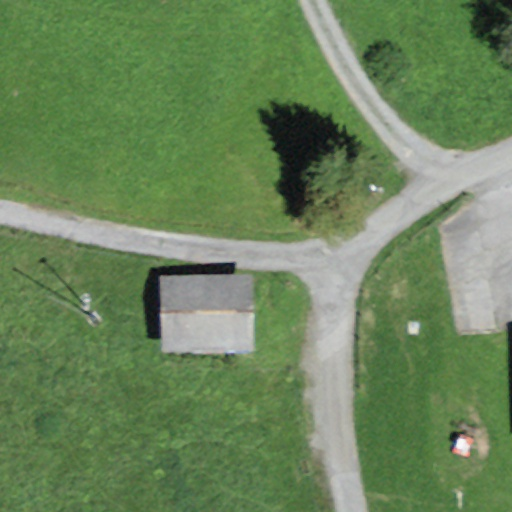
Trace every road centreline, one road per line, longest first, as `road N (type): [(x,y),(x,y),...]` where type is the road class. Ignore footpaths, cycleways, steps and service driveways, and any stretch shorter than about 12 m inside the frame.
road 1 (residential): [(344,244),(327,254),(219,253),(0,210)]
road 2 (residential): [(347,511),(331,338),(344,244)]
road 3 (track): [(309,0),(383,125),(438,194)]
road 4 (residential): [(511,159),(344,244)]
